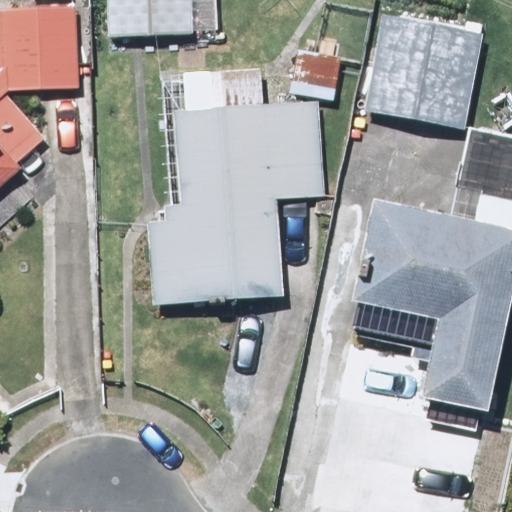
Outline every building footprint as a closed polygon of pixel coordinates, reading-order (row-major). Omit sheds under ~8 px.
[(0,0),(0,188),(45,148),(3,101),(9,95),(75,96),(75,0),(0,0)] [(187,0),(102,0),(102,42),(187,41),(187,0)] [(477,44),(374,23),(356,113),(459,134),(477,44)] [(177,75),(179,118),(183,213),(145,215),(149,311),(279,306),(275,207),(322,205),(318,112),(254,115),(252,72),(177,75)] [(468,200),(462,232),(511,242),(511,142),(469,133),(456,197),(468,200)] [(483,424),(511,278),(511,242),(462,232),(368,213),(345,328),(424,343),(408,420),(462,431),(464,420),(483,424)]
